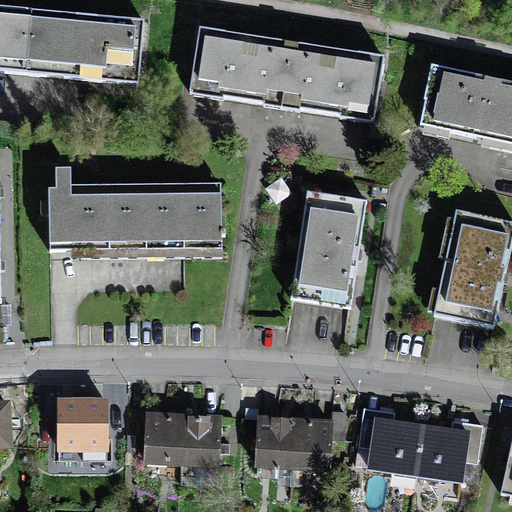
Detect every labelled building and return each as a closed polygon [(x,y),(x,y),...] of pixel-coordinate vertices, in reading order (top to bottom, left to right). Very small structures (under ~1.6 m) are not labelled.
[(0,79),(32,83),(39,17),(0,13),(0,79)] [(148,94),(154,28),(39,17),(32,83),(148,94)] [(290,117),(302,49),(208,33),(196,101),(290,117)] [(384,133),(396,65),(302,49),(290,117),(384,133)] [(511,90),(437,73),(422,137),(511,157),(511,90)] [(8,158),(0,158),(0,232),(10,233),(8,158)] [(82,176),(58,176),(59,196),(49,196),(50,262),(232,259),(231,196),(82,199),(82,176)] [(379,211),(314,201),(297,306),(362,316),(379,211)] [(511,292),(511,231),(457,221),(436,326),(503,339),(511,292)] [(10,233),(0,232),(0,307),(12,307),(10,233)] [(119,409),(56,407),(55,455),(118,457),(119,409)] [(0,454),(23,454),(22,410),(0,410),(0,454)] [(190,472),(192,422),(153,420),(151,470),(190,472)] [(228,474),(231,424),(192,422),(190,472),(228,474)] [(416,482),(423,428),(375,422),(368,476),(416,482)] [(308,428),(265,424),(260,475),(304,479),(308,428)] [(482,430),(453,426),(453,432),(471,435),(467,465),(477,466),(482,430)] [(346,431),(308,428),(304,479),(342,482),(344,462),(346,431)] [(467,465),(471,435),(453,432),(423,428),(416,482),(464,488),(467,465)] [(346,431),(344,462),(358,463),(361,432),(346,431)] [(511,440),(499,495),(511,498),(511,440)]
